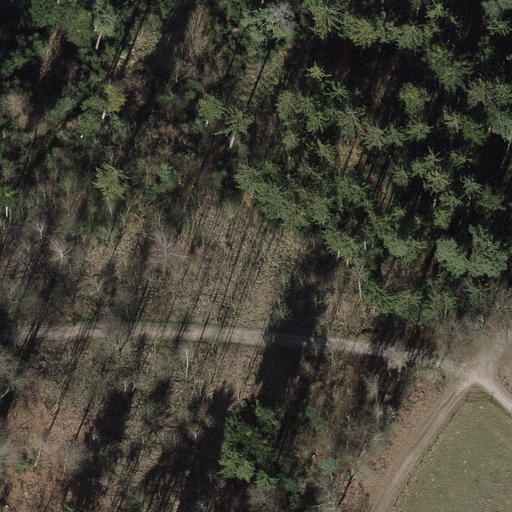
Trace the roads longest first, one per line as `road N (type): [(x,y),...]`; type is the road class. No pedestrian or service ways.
road 1 (track): [(478,374),(421,355),(234,333),(46,331),(0,340)]
road 2 (track): [(478,374),(406,458),(376,511)]
